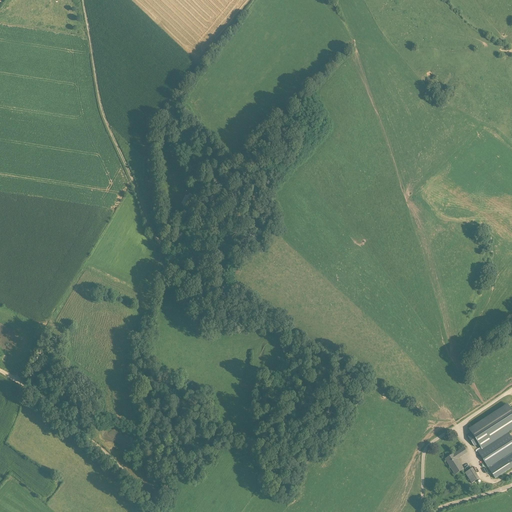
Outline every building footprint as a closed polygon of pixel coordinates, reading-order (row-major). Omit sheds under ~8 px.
[(188,209),(190,206),(193,199),(193,198),(194,196),(191,195),(189,194),(188,196),(183,205),(183,206),(188,209)] [(478,445),(481,449),(477,451),(488,468),(511,452),(511,439),(508,433),(511,430),(511,411),(509,408),(471,433),(471,434),(467,436),(474,447),(478,445)] [(461,456),(467,453),(464,448),(458,452),(454,455),(453,454),(445,459),(455,474),(463,469),(456,459),(461,456)] [(511,453),(488,469),(495,478),(511,467),(511,453)] [(472,483),(479,479),(472,468),(465,473),(472,483)]
